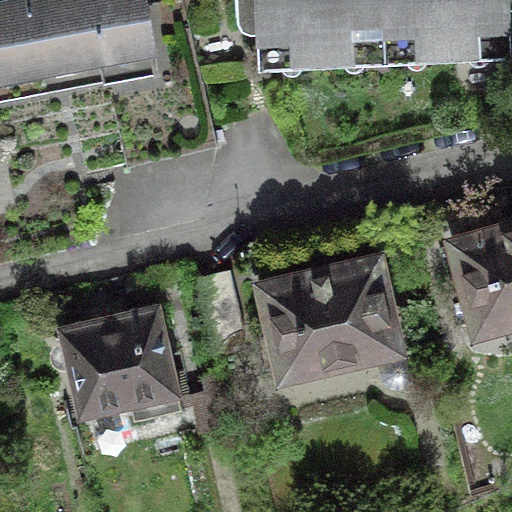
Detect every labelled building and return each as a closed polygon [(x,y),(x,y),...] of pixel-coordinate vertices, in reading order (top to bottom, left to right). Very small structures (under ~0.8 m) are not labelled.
[(0,0),(0,98),(155,70),(142,0),(0,0)] [(320,62),(318,0),(236,0),(236,14),(239,20),(242,23),(248,27),(256,30),(258,65),(320,62)] [(380,0),(318,0),(320,62),(384,60),(380,0)] [(444,0),(380,0),(384,60),(447,56),(444,0)] [(511,0),(445,0),(448,56),(511,53),(509,3),(511,1),(511,0)] [(216,143),(211,119),(201,79),(110,102),(126,165),(216,143)] [(511,317),(511,221),(453,238),(466,287),(450,291),(459,321),(475,317),(478,327),(511,317)] [(396,345),(375,256),(262,282),(273,331),(256,335),(263,363),(280,359),(283,371),(396,345)] [(226,269),(196,276),(214,350),(239,328),(226,269)] [(177,396),(156,301),(59,323),(79,411),(129,400),(133,417),(193,403),(199,428),(230,421),(219,371),(203,375),(206,389),(177,396)]
